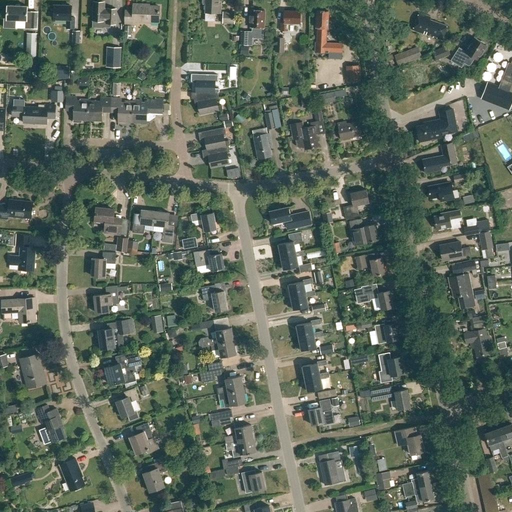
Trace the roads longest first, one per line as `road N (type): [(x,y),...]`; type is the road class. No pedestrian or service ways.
road 1 (residential): [(127,511),(63,321),(68,172)]
road 2 (residential): [(300,511),(236,189)]
road 3 (residential): [(443,408),(393,159)]
road 4 (residential): [(393,159),(364,0)]
road 5 (residential): [(393,159),(236,189)]
road 6 (residential): [(68,172),(68,144),(180,144)]
road 7 (residential): [(189,183),(68,172)]
